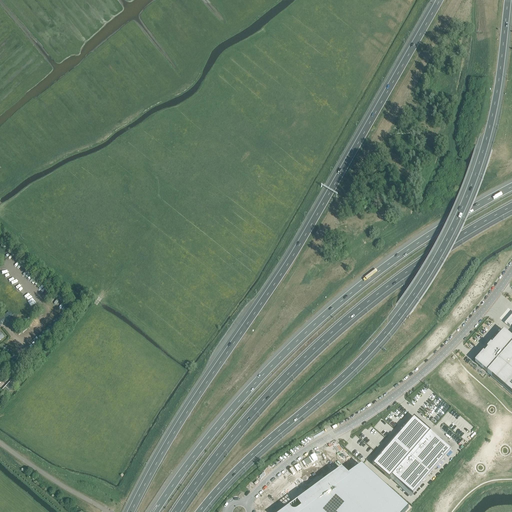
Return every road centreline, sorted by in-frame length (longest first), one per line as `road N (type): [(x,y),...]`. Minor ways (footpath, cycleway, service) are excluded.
road 1 (motorway): [(199,511),(256,449),(371,348),(436,260),(490,125),(508,0)]
road 2 (motorway): [(440,0),(300,244),(169,437),(130,511)]
road 3 (motorway): [(511,187),(429,235),(329,310),(244,394),(155,511)]
road 4 (motorway): [(176,511),(252,411),(337,327),(419,262),(511,206)]
road 5 (unclassified): [(246,502),(295,457),(405,387),(467,329),(511,270)]
road 6 (unclassified): [(106,511),(0,443)]
